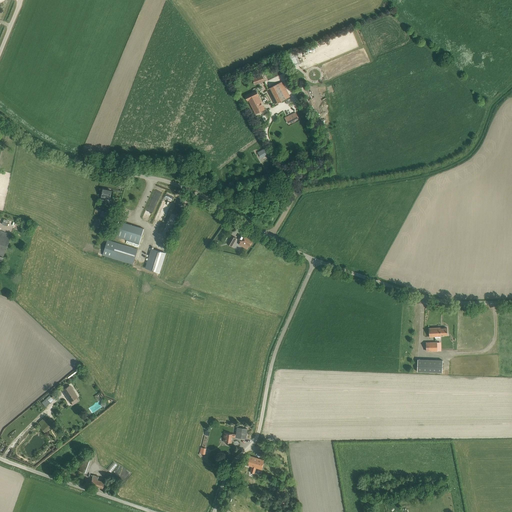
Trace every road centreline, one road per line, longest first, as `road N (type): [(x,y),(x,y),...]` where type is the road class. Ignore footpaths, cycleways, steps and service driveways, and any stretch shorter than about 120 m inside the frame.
road 1 (unclassified): [(311,260),(164,178),(63,156),(0,117)]
road 2 (unclassified): [(211,511),(224,474),(255,433),(268,361),(311,260)]
road 3 (unclassified): [(511,303),(420,299),(311,260)]
